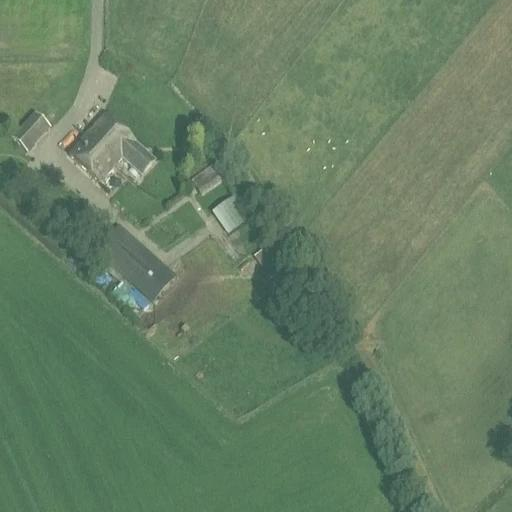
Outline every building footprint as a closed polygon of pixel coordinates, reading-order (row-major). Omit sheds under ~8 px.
[(27,154),(50,129),(35,116),(12,140),(27,154)] [(86,139),(116,166),(122,160),(141,177),(155,163),(106,118),(86,139)] [(116,166),(86,139),(69,157),(99,185),(116,166)] [(202,197),(226,180),(215,164),(190,181),(202,197)] [(265,241),(241,194),(219,205),(242,252),(265,241)] [(151,307),(177,279),(119,227),(93,254),(151,307)]
